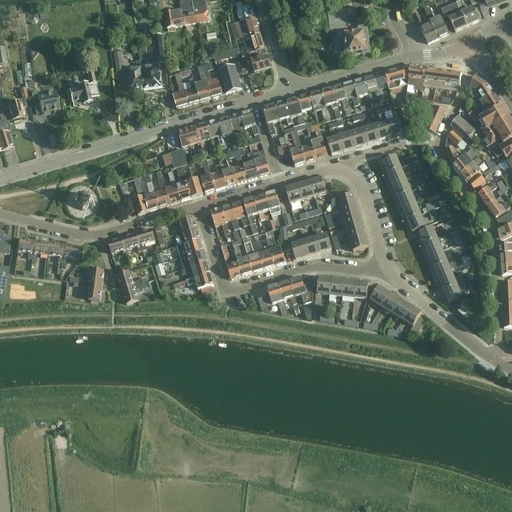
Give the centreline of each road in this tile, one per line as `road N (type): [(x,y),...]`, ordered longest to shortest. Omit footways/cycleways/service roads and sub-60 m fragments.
road 1 (residential): [(471,47),(471,72),(438,142),(443,164),(482,211),(493,238),(499,342),(488,355)]
road 2 (track): [(0,409),(144,406),(249,477),(243,511)]
road 3 (residential): [(0,178),(254,103)]
road 4 (residential): [(198,208),(224,292),(319,266),(383,264)]
road 5 (residential): [(488,355),(383,264)]
road 6 (residential): [(289,92),(415,57)]
